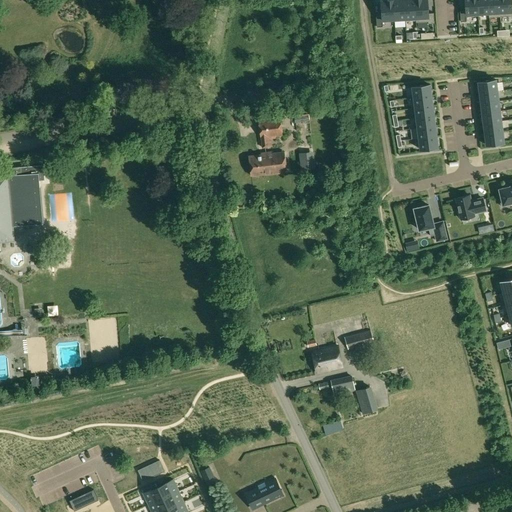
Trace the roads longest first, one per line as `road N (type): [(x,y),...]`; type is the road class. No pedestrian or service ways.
road 1 (residential): [(336,511),(245,295),(211,161),(206,101)]
road 2 (residential): [(0,139),(206,101)]
